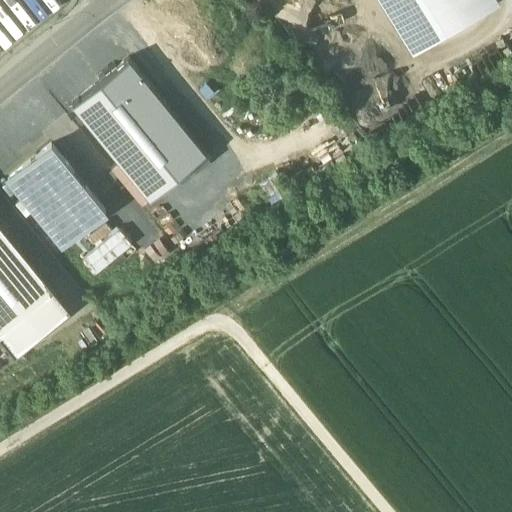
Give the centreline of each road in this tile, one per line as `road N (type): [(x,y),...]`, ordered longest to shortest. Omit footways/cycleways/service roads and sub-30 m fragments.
road 1 (track): [(222,320),(511,140)]
road 2 (track): [(0,453),(222,320)]
road 3 (track): [(222,320),(385,511)]
road 4 (tertiary): [(104,0),(0,88)]
